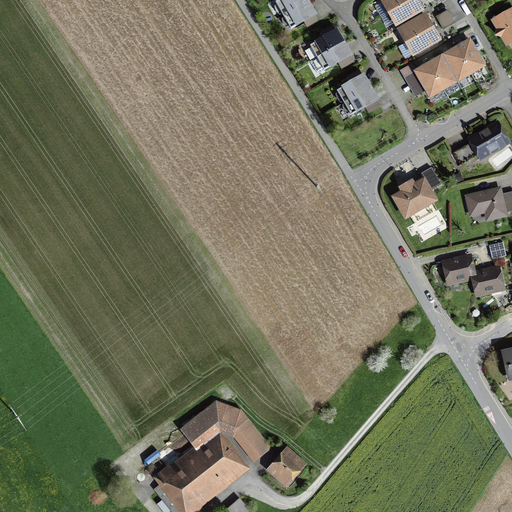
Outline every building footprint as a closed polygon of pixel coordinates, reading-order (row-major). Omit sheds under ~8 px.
[(275,0),(283,14),(306,0),(275,0)] [(318,12),(310,0),(306,0),(283,14),(291,27),(304,20),(307,26),(318,20),(315,14),(318,12)] [(375,6),(380,15),(405,0),(381,0),(382,1),(375,6)] [(425,8),(420,0),(405,0),(380,15),(387,26),(394,22),(396,25),(425,8)] [(397,27),(405,40),(434,23),(426,10),(397,27)] [(436,17),(439,23),(450,17),(447,11),(443,13),(436,17)] [(511,11),(492,24),(497,34),(496,41),(502,42),(507,51),(511,48),(511,11)] [(454,24),(450,17),(439,23),(443,30),(454,24)] [(305,50),(310,60),(346,40),(338,25),(335,27),(333,23),(320,30),(322,34),(314,38),(315,40),(310,43),(311,46),(305,50)] [(442,38),(434,23),(405,40),(406,42),(398,46),(405,58),(412,54),(413,55),(442,38)] [(470,39),(456,47),(472,75),(486,66),(470,39)] [(353,53),(346,40),(310,60),(317,73),(338,61),(342,68),(355,61),(350,54),(353,53)] [(459,82),(472,75),(456,47),(443,54),(459,82)] [(440,57),(427,61),(444,89),(456,82),(440,57)] [(441,91),(444,89),(427,61),(415,68),(413,69),(415,71),(418,77),(422,83),(426,90),(430,97),(433,96),(436,101),(444,96),(441,91)] [(415,68),(412,63),(400,70),(404,77),(415,71),(413,69),(415,68)] [(337,88),(343,101),(373,85),(365,70),(362,72),(360,68),(347,75),(349,78),(341,83),(342,85),(337,88)] [(418,77),(415,71),(404,77),(408,83),(418,77)] [(422,83),(418,77),(408,83),(411,90),(422,83)] [(426,90),(422,83),(411,90),(415,96),(426,90)] [(380,98),(373,85),(343,101),(344,102),(334,107),(341,119),(365,106),(368,112),(381,105),(377,99),(380,98)] [(511,144),(500,124),(469,142),(481,163),(511,144)] [(433,189),(442,184),(431,166),(419,173),(421,177),(415,180),(413,176),(410,178),(409,177),(400,182),(400,184),(398,185),(400,189),(391,194),(405,219),(418,211),(421,216),(428,212),(425,207),(439,199),(433,189)] [(508,218),(507,214),(511,213),(511,194),(503,196),(502,189),(465,197),(470,219),(484,216),(486,223),(508,218)] [(491,251),(504,248),(502,243),(489,245),(491,251)] [(504,248),(491,251),(492,259),(505,256),(504,248)] [(448,283),(472,278),(477,273),(473,256),(442,263),(448,283)] [(501,267),(477,273),(472,278),(476,301),(507,294),(501,267)] [(511,351),(503,353),(510,382),(511,381),(511,351)] [(216,399),(181,428),(194,446),(197,450),(220,432),(223,433),(233,436),(254,461),(271,446),(242,409),(216,399)] [(194,446),(152,476),(159,484),(154,489),(161,499),(157,503),(163,511),(167,511),(170,510),(171,511),(197,511),(203,507),(202,506),(205,503),(206,504),(228,487),(228,486),(250,467),(223,433),(220,432),(197,450),(194,446)] [(281,452),(266,469),(286,487),(308,463),(287,445),(286,447),(283,445),(278,450),(281,452)] [(246,511),(250,509),(239,497),(223,511),(246,511)]
